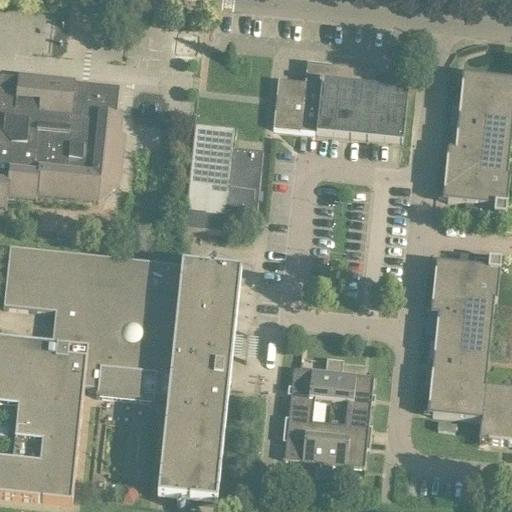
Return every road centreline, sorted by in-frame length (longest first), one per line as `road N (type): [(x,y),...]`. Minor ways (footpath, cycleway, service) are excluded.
road 1 (residential): [(511,477),(410,464),(395,440),(438,28)]
road 2 (residential): [(438,28),(181,0)]
